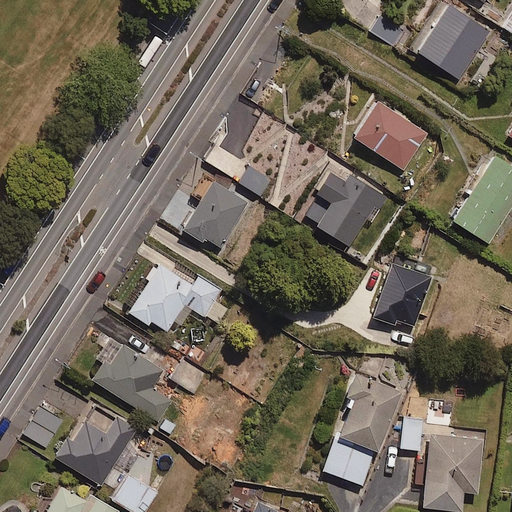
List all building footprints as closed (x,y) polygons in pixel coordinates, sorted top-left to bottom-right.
[(392,46),(404,29),(362,0),(354,0),(346,13),(392,46)] [(456,74),(488,27),(448,0),(439,0),(410,43),(456,74)] [(511,30),(511,4),(501,23),(511,30)] [(400,165),(425,129),(372,91),(346,127),(400,165)] [(511,115),(503,130),(511,135),(511,115)] [(486,239),(511,198),(511,160),(491,147),(447,214),(486,239)] [(351,170),(347,177),(323,162),(294,207),(346,241),(372,201),(377,204),(385,192),(351,170)] [(218,245),(246,202),(208,177),(180,220),(218,245)] [(412,325),(430,273),(388,258),(370,310),(412,325)] [(197,272),(190,283),(157,260),(125,307),(144,320),(147,316),(164,328),(171,317),(179,323),(191,305),(217,322),(226,307),(214,299),(221,289),(197,272)] [(149,385),(160,369),(116,340),(102,361),(98,358),(88,375),(157,420),(170,399),(149,385)] [(374,447),(375,445),(398,391),(349,370),(341,391),(348,394),(334,428),(333,430),(374,447)] [(45,445),(61,419),(39,406),(23,432),(45,445)] [(124,440),(134,424),(114,411),(102,429),(81,415),(56,454),(98,480),(113,457),(126,466),(137,448),(124,440)] [(418,448),(421,415),(399,413),(396,445),(418,448)] [(474,489),(481,435),(428,429),(419,501),(457,506),(460,487),(474,489)] [(358,484),(374,447),(333,430),(317,466),(358,484)] [(136,511),(142,511),(156,490),(125,470),(109,494),(136,511)] [(115,511),(117,509),(87,490),(83,497),(58,481),(39,511),(28,504),(23,511),(115,511)] [(284,511),(254,497),(246,511),(284,511)]
